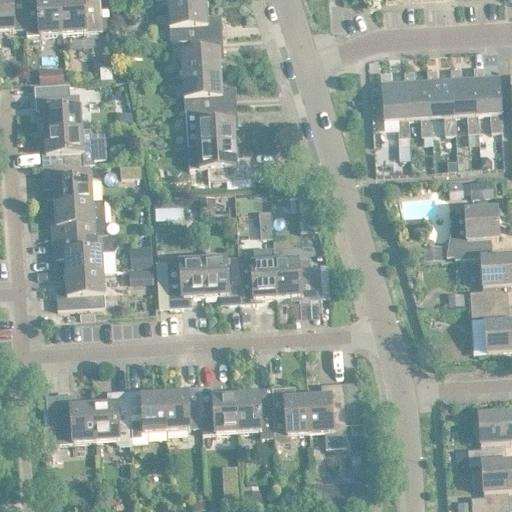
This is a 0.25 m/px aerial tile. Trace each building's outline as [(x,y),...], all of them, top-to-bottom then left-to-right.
[(20,30),(32,30),(33,29),(32,20),(30,0),(0,0),(0,31),(20,31),(20,30)] [(33,29),(32,30),(32,35),(44,35),(68,34),(66,0),(30,0),(32,20),(33,29)] [(66,0),(68,34),(91,32),(108,31),(106,0),(66,0)] [(176,41),(196,40),(196,39),(228,37),(227,24),(213,25),(211,2),(174,5),(175,28),(176,41)] [(114,8),(107,9),(108,31),(116,30),(114,8)] [(187,52),(188,76),(226,73),(224,51),(228,51),(228,37),(196,39),(196,40),(196,52),(187,52)] [(69,67),(56,68),(57,82),(57,84),(70,83),(69,82),(69,67)] [(479,69),(480,78),(483,116),(496,115),(497,133),(508,133),(507,114),(504,77),(489,78),(489,68),(479,69)] [(456,70),(457,79),(460,118),(472,117),(474,135),(485,134),(483,116),(480,78),(466,79),(466,70),(456,70)] [(433,72),(434,81),(437,119),(449,118),(451,136),(462,135),(460,118),(457,79),(443,80),(443,71),(433,72)] [(410,73),(410,82),(411,82),(413,120),(414,120),(426,120),(427,137),(438,137),(437,119),(434,81),(420,82),(419,72),(410,73)] [(190,98),(191,111),(201,111),(201,110),(242,108),(241,94),(227,95),(226,73),(188,76),(190,98)] [(411,82),(410,82),(397,83),(396,74),(386,74),(389,122),(403,121),(404,139),(415,138),(414,120),(413,120),(411,82)] [(48,111),(50,132),(87,130),(85,94),(75,95),(75,85),(43,87),(44,97),(43,97),(44,111),(48,111)] [(193,146),(202,146),(240,143),(239,121),(243,121),(242,108),(201,110),(201,111),(191,111),(193,146)] [(47,155),(48,168),(89,165),(88,153),(89,153),(87,130),(50,132),(51,155),(47,155)] [(240,143),(202,146),(204,169),(214,169),(215,182),(257,179),(256,165),(242,166),(240,143)] [(416,144),(405,145),(406,161),(416,160),(416,144)] [(493,156),(486,156),(486,167),(497,166),(497,161),(493,156)] [(463,161),(453,161),(454,171),(463,171),(463,161)] [(59,181),(60,203),(98,201),(96,178),(95,165),(89,165),(48,168),(49,182),(59,181)] [(146,166),(126,167),(127,179),(147,178),(146,166)] [(498,179),(475,181),(476,183),(476,195),(477,199),(499,198),(498,179)] [(476,183),(468,183),(469,195),(476,195),(476,183)] [(310,193),(304,193),(306,233),(321,232),(310,193)] [(221,196),(205,197),(205,207),(221,206),(221,196)] [(174,199),(160,199),(161,221),(175,220),(174,199)] [(57,226),(58,239),(100,236),(106,236),(112,236),(110,200),(98,201),(60,203),(61,226),(57,226)] [(460,260),(486,258),(498,257),(497,257),(496,240),(504,239),(502,208),(470,210),(472,245),(459,246),(460,260)] [(277,212),(265,212),(266,224),(278,223),(277,212)] [(69,252),(70,274),(108,272),(107,249),(106,236),(100,236),(58,239),(59,253),(69,252)] [(447,245),(427,246),(428,262),(448,260),(447,245)] [(157,246),(139,247),(140,269),(158,268),(157,246)] [(475,293),(476,307),(511,304),(511,255),(497,257),(498,257),(486,258),(489,292),(475,293)] [(231,258),(208,259),(211,297),(232,296),(233,306),(247,305),(245,273),(244,257),(231,258)] [(211,297),(208,259),(185,261),(162,263),(163,279),(173,278),(175,310),(189,309),(188,299),(211,297)] [(303,259),(280,261),(282,298),(304,297),(304,301),(328,299),(326,268),(316,268),(316,259),(303,260),(303,259)] [(257,272),(245,273),(247,305),(260,304),(260,300),(282,298),(280,261),(256,262),(257,272)] [(333,265),(325,265),(326,268),(328,299),(335,299),(333,265)] [(158,269),(148,270),(149,285),(159,285),(158,269)] [(108,272),(70,274),(72,296),(62,297),(63,311),(111,308),(109,295),(110,295),(108,272)] [(470,293),(453,294),(454,307),(470,306),(470,293)] [(511,304),(476,307),(477,320),(490,319),(492,354),(511,353),(511,304)] [(296,436),(315,434),(313,397),(291,398),(290,382),(276,383),(280,438),(280,444),(297,443),(296,436)] [(266,439),(280,438),(276,383),(263,384),(263,394),(241,395),(243,433),(265,431),(266,439)] [(313,397),(315,434),(330,433),(331,449),(352,447),(351,426),(350,409),(348,384),(334,385),(335,395),(313,397)] [(208,429),(208,420),(207,420),(205,387),(192,388),(192,392),(170,394),(172,431),(195,430),(195,429),(208,429)] [(220,434),(243,433),(241,395),(219,396),(219,387),(205,387),(207,420),(208,420),(219,419),(220,434)] [(153,433),(172,431),(170,394),(148,395),(147,391),(134,392),(136,424),(137,439),(137,445),(136,445),(136,446),(154,445),(153,433)] [(125,446),(136,445),(137,445),(137,439),(136,424),(134,392),(120,393),(121,403),(99,404),(101,442),(121,441),(122,444),(125,446)] [(78,444),(101,442),(99,404),(77,405),(76,395),(62,396),(63,414),(49,415),(50,427),(60,426),(61,445),(78,443),(78,444)] [(364,409),(350,409),(351,426),(357,426),(366,425),(365,409),(364,409)] [(474,465),(487,464),(487,463),(511,462),(511,461),(510,444),(511,443),(511,412),(484,415),(486,450),(473,451),(474,465)] [(357,435),(366,434),(366,425),(357,426),(357,435)] [(473,451),(462,451),(463,465),(474,465),(473,451)] [(476,499),(477,511),(478,511),(511,509),(511,461),(511,462),(487,463),(487,464),(489,498),(476,499)] [(369,482),(351,483),(352,501),(370,500),(369,482)] [(249,491),(248,491),(248,505),(271,504),(270,490),(264,490),(264,486),(249,486),(249,491)] [(244,493),(229,494),(230,506),(245,505),(244,493)] [(211,499),(197,502),(199,511),(212,509),(211,499)] [(475,502),(463,503),(463,511),(467,511),(476,511),(475,502)]
